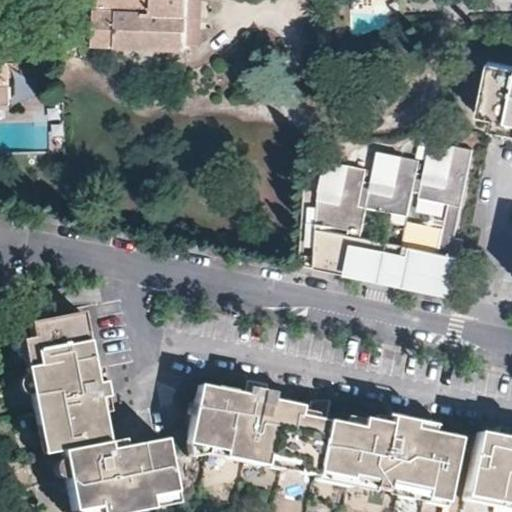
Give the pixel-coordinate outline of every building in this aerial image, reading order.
[(95,0),(93,42),(185,47),(187,0),(95,0)] [(511,67),(483,62),(472,114),(487,117),(486,125),(487,127),(511,132),(511,67)] [(361,168),(320,159),(313,199),(308,268),(447,298),(459,239),(450,237),(467,148),(426,140),(415,192),(414,197),(443,203),(434,252),(356,236),(361,206),(356,204),(361,168)] [(414,159),(373,151),(361,206),(403,215),(414,159)] [(55,452),(102,443),(96,413),(102,411),(99,398),(93,399),(90,385),(97,383),(95,376),(94,367),(86,368),(76,313),(24,323),(27,338),(18,340),(28,388),(24,389),(21,391),(19,394),(20,399),(21,402),(24,404),(31,405),(42,454),(55,452)] [(202,457),(308,479),(319,423),(323,401),(305,401),(301,417),(292,416),(293,408),(256,400),(259,387),(241,383),(239,396),(193,386),(181,442),(181,462),(202,462),(202,457)] [(308,483),(437,508),(451,440),(405,431),(407,424),(383,419),(381,426),(354,421),(353,430),(319,423),(308,479),(308,483)] [(511,510),(511,435),(511,436),(510,442),(470,434),(456,499),(511,510)] [(128,445),(117,448),(116,440),(102,443),(55,452),(66,511),(122,511),(171,502),(158,439),(128,445)]
